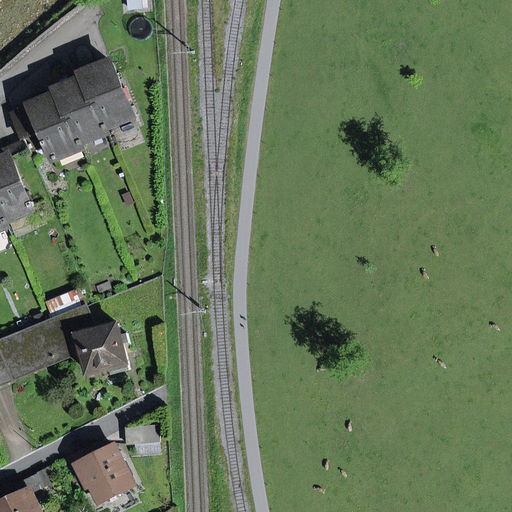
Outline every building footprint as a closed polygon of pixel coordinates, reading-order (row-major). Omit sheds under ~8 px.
[(142,0),(129,0),(130,9),(143,8),(142,0)] [(110,125),(134,115),(113,63),(84,75),(86,79),(87,79),(108,129),(111,128),(110,125)] [(108,129),(87,79),(86,79),(73,85),(69,77),(61,80),(64,89),(59,91),(61,95),(82,145),(83,145),(86,144),(85,141),(109,131),(108,129)] [(30,98),(34,106),(61,95),(59,91),(58,87),(30,98)] [(82,145),(61,95),(34,106),(14,115),(26,142),(29,150),(30,149),(38,168),(56,161),(61,159),(60,157),(84,147),(83,145),(82,145)] [(108,129),(109,131),(136,120),(134,115),(110,125),(111,128),(108,129)] [(83,145),(84,147),(111,136),(109,131),(85,141),(86,144),(83,145)] [(0,152),(0,161),(29,150),(26,142),(0,152)] [(56,161),(57,163),(85,151),(84,147),(60,157),(61,159),(56,161)] [(23,185),(42,177),(38,168),(30,149),(29,150),(0,161),(0,207),(7,224),(8,224),(10,223),(9,219),(34,209),(33,207),(36,206),(34,202),(31,204),(23,185)] [(7,224),(0,207),(0,228),(8,225),(8,224),(7,224)] [(8,224),(8,225),(36,214),(34,209),(9,219),(10,223),(8,224)] [(0,234),(10,230),(8,225),(0,228),(0,234)] [(73,350),(69,341),(80,336),(80,335),(97,330),(80,291),(50,304),(56,319),(0,342),(0,379),(42,362),(39,355),(50,350),(53,357),(73,350)] [(122,336),(119,325),(97,330),(80,335),(80,336),(90,374),(103,371),(105,377),(131,370),(127,354),(133,352),(128,334),(122,336)] [(0,379),(0,387),(76,357),(73,350),(53,357),(50,350),(39,355),(42,362),(0,379)] [(137,456),(162,454),(160,426),(127,428),(129,445),(136,444),(137,456)] [(74,455),(89,485),(95,482),(104,500),(133,485),(113,444),(98,443),(74,455)] [(0,511),(40,511),(45,509),(39,496),(33,499),(31,494),(56,482),(50,469),(0,493),(0,511)]
